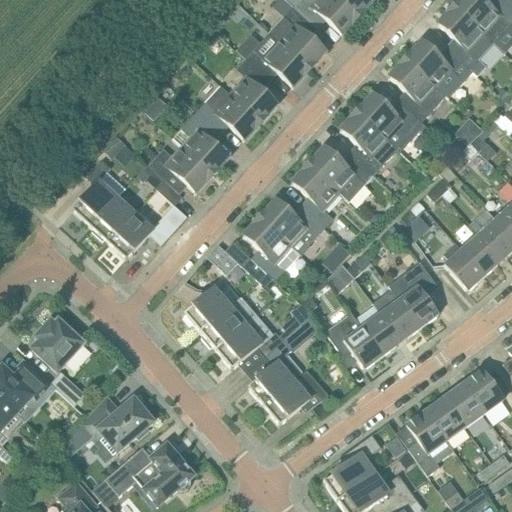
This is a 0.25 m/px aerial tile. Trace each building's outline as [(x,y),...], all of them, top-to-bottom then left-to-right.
[(301,0),(293,9),(312,27),(320,18),(325,23),(340,36),(339,37),(340,38),(357,19),(336,0),(301,0)] [(336,0),(357,19),(374,1),(373,0),(372,1),(371,0),(336,0)] [(461,0),(453,9),(484,37),(483,37),(493,46),(511,25),(511,14),(498,2),(490,10),(479,0),(461,0)] [(511,0),(499,0),(498,2),(511,14),(511,0)] [(284,19),(268,36),(278,45),(278,44),(309,72),(326,54),(325,53),(324,54),(304,36),(312,27),(293,9),(284,19)] [(453,9),(436,28),(437,28),(438,28),(452,41),(458,46),(450,55),(469,72),(477,79),(486,69),(478,62),(493,46),(483,37),(484,37),(453,9)] [(260,46),(244,62),(264,79),(271,71),(277,76),(291,89),(290,90),(291,91),(309,72),(278,44),(278,45),(268,36),(260,46)] [(422,43),(405,62),(435,90),(445,98),(449,102),(456,94),(455,89),(461,83),(460,82),(469,72),(450,55),(442,63),(422,45),(423,44),(422,43)] [(245,81),(230,97),(260,125),(277,107),(276,106),(275,107),(255,88),(264,79),(244,62),(235,72),(245,81)] [(405,62),(388,81),(389,81),(390,80),(409,99),(401,108),(420,126),(429,115),(445,98),(435,90),(405,62)] [(205,105),(196,115),(215,132),(223,124),(228,129),(243,142),(242,143),(243,144),(260,125),(230,97),(229,98),(219,89),(205,105)] [(373,96),(356,115),(387,143),(396,152),(399,154),(423,129),(420,126),(401,108),(393,116),(373,98),(374,97),(373,96)] [(180,132),(172,141),(181,150),(212,178),(228,160),(228,159),(227,160),(212,146),(207,141),(215,132),(196,115),(180,132)] [(356,115),(339,134),(340,134),(341,133),(361,152),(353,160),(372,178),(387,161),(396,152),(387,143),(356,115)] [(478,138),(470,146),(478,154),(487,146),(479,138),(478,138)] [(457,158),(461,154),(466,149),(457,140),(448,150),(457,158)] [(116,141),(107,154),(126,168),(136,155),(116,141)] [(478,154),(470,146),(461,154),(469,162),(478,154)] [(148,148),(138,158),(148,167),(157,157),(148,148)] [(325,149),(308,168),(338,196),(348,204),(363,188),(372,178),(353,160),(345,169),(325,151),(326,150),(325,149)] [(148,167),(147,168),(153,173),(164,184),(166,186),(174,177),(187,188),(194,195),(193,196),(194,197),(212,178),(181,150),(172,160),(163,151),(157,157),(148,167)] [(106,175),(110,171),(101,163),(86,181),(94,188),(71,213),(90,230),(117,200),(125,191),(106,175)] [(147,168),(136,179),(142,184),(145,182),(153,173),(147,168)] [(308,168),(291,187),(292,186),(307,200),(312,205),(304,213),(323,231),(332,221),(323,213),(338,196),(308,168)] [(443,180),(434,189),(442,197),(451,189),(443,180)] [(164,184),(156,192),(174,208),(181,200),(178,197),(166,186),(164,184)] [(442,197),(434,189),(426,197),(434,205),(442,197)] [(90,230),(107,246),(134,217),(117,200),(90,230)] [(276,202),(259,221),(299,258),(308,248),(323,231),(304,213),(296,222),(291,217),(276,204),(277,203),(276,202)] [(511,206),(495,222),(511,241),(511,206)] [(174,208),(165,218),(175,226),(183,217),(174,208)] [(409,213),(400,221),(407,229),(416,220),(409,213)] [(153,233),(138,220),(134,217),(107,246),(126,263),(153,233)] [(259,221),(242,239),(243,240),(244,239),(259,253),(264,258),(256,267),(266,276),(275,284),(284,274),(299,258),(259,221)] [(501,263),(511,253),(511,241),(495,222),(478,237),(501,263)] [(379,241),(386,249),(395,240),(388,232),(379,241)] [(484,279),(501,263),(478,237),(461,252),(484,279)] [(484,279),(461,252),(455,245),(442,257),(448,264),(443,268),(467,294),(484,279)] [(219,266),(216,269),(226,278),(229,274),(237,265),(228,257),(219,266)] [(249,260),(241,269),(258,285),(266,276),(256,267),(249,260)] [(362,273),(354,264),(347,271),(355,280),(362,273)] [(387,289),(391,293),(398,303),(419,332),(438,318),(424,299),(427,296),(423,291),(433,284),(419,265),(387,289)] [(355,280),(347,271),(344,268),(329,282),(340,296),(356,281),(355,280)] [(183,317),(199,336),(230,310),(229,309),(214,291),(183,317)] [(419,332),(398,303),(391,293),(372,306),(380,317),(401,345),(419,332)] [(199,336),(215,354),(256,319),(240,300),(229,309),(230,310),(199,336)] [(310,300),(300,307),(306,316),(315,309),(317,309),(310,300)] [(300,307),(290,314),(300,327),(309,320),(306,316),(300,307)] [(332,330),(325,336),(338,353),(345,348),(356,363),(363,373),(382,359),(361,330),(351,316),(332,330)] [(380,317),(361,330),(382,359),(401,345),(380,317)] [(256,319),(215,354),(231,373),(257,351),(265,360),(283,344),(275,335),(272,338),(256,319)] [(83,346),(73,338),(74,334),(67,328),(64,329),(57,323),(54,326),(50,323),(34,340),(38,344),(31,351),(56,375),(83,346)] [(283,344),(265,360),(273,369),(247,391),(263,409),(302,376),(286,357),(290,353),(283,344)] [(352,380),(332,352),(323,359),(343,387),(352,380)] [(0,402),(15,416),(30,399),(36,405),(51,388),(50,387),(26,365),(12,381),(1,370),(0,371),(0,402)] [(305,373),(302,376),(263,409),(279,428),(305,406),(310,412),(321,405),(309,391),(315,385),(305,373)] [(461,388),(462,389),(462,388),(483,417),(502,403),(481,374),(461,388)] [(83,397),(60,377),(50,387),(73,408),(83,397)] [(462,388),(462,389),(444,402),(465,431),(483,417),(462,388)] [(108,401),(107,400),(80,428),(90,439),(97,433),(116,456),(136,440),(138,442),(148,434),(146,431),(153,425),(150,422),(153,420),(144,410),(142,412),(133,401),(118,414),(107,402),(108,401)] [(0,402),(0,444),(8,436),(2,430),(14,417),(24,425),(24,424),(15,416),(0,402)] [(446,444),(465,431),(444,402),(426,415),(425,415),(446,444)] [(446,444),(425,415),(426,415),(425,414),(405,428),(418,445),(408,453),(427,479),(439,470),(437,468),(454,455),(446,444)] [(380,451),(371,438),(342,459),(348,467),(324,484),(323,483),(322,484),(337,504),(373,478),(363,463),(380,451)] [(142,450),(104,483),(118,500),(136,484),(143,492),(142,493),(157,510),(176,493),(182,494),(187,492),(190,488),(190,481),(193,478),(166,447),(150,460),(142,450)] [(1,449),(0,450),(0,460),(7,467),(13,460),(1,449)] [(490,466),(496,474),(508,465),(503,457),(490,466)] [(496,474),(490,466),(478,475),(484,483),(496,474)] [(511,470),(500,479),(505,487),(511,482),(511,470)] [(19,489),(24,483),(15,475),(10,481),(19,489)] [(387,511),(411,495),(398,478),(382,489),(373,478),(337,504),(342,511),(366,511),(376,506),(380,511),(387,511)] [(505,487),(500,479),(488,488),(493,496),(505,487)] [(93,511),(97,509),(76,485),(58,500),(67,511),(93,511)] [(457,494),(444,503),(450,511),(462,502),(457,494)] [(422,511),(411,495),(387,511),(422,511)] [(469,511),(462,502),(450,511),(469,511)]
